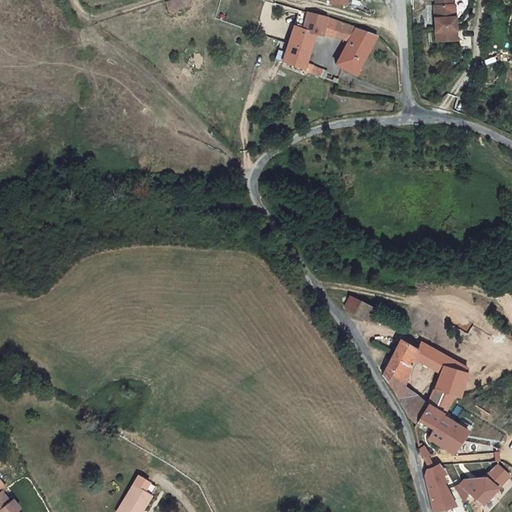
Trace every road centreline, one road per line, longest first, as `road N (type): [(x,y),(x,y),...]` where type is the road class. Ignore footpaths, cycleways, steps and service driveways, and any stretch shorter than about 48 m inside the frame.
road 1 (unclassified): [(405,119),(312,132),(263,157),(251,176),(276,237),(376,371),(397,412),(425,511)]
road 2 (track): [(267,52),(246,116),(251,176),(190,111),(86,25)]
road 3 (track): [(283,0),(369,21),(404,53)]
